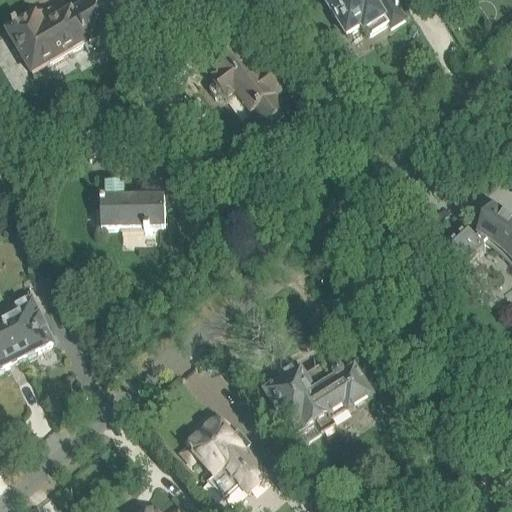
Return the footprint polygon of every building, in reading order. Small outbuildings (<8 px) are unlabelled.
[(120,28),(104,1),(103,0),(90,0),(85,3),(88,8),(44,33),(37,21),(8,37),(33,80),(120,28)] [(406,24),(391,1),(390,0),(321,0),(347,41),(362,31),(369,41),(388,29),(391,33),(406,24)] [(213,38),(226,28),(217,18),(206,28),(213,38)] [(245,62),(254,55),(239,35),(221,48),(232,62),(218,73),(221,77),(211,85),(215,90),(210,93),(210,97),(214,103),(219,104),(223,101),(227,106),(237,99),(253,120),(255,118),(266,134),(287,118),(275,103),(282,97),(267,76),(260,81),(245,62)] [(124,109),(95,133),(111,151),(140,128),(124,109)] [(2,161),(0,156),(0,183),(9,198),(19,189),(7,169),(5,170),(0,162),(2,161)] [(107,191),(87,191),(87,231),(102,231),(103,235),(122,235),(122,238),(151,238),(151,234),(165,234),(165,204),(155,204),(155,198),(142,198),(143,204),(125,205),(125,189),(107,189),(107,191)] [(485,249),(490,252),(495,256),(501,261),(506,265),(511,270),(511,271),(511,224),(504,219),(493,213),(478,239),(480,240),(476,245),(465,233),(441,256),(461,278),(485,255),(483,252),(485,249)] [(38,249),(31,236),(26,226),(17,231),(29,254),(38,249)] [(53,351),(31,306),(30,304),(0,318),(0,323),(21,366),(24,365),(29,367),(37,363),(36,359),(53,351)] [(4,374),(21,366),(0,323),(0,380),(4,379),(4,374)] [(305,382),(297,369),(279,380),(283,387),(267,396),(291,435),(301,452),(336,431),(333,426),(349,416),(349,415),(372,401),(355,373),(347,378),(340,374),(337,374),(335,375),(334,377),(328,367),(305,382)] [(447,428),(427,406),(416,415),(436,438),(447,428)] [(229,439),(230,435),(224,428),(220,428),(217,426),(199,442),(195,442),(191,446),(190,450),(182,458),(185,461),(184,462),(187,465),(188,464),(191,468),(197,463),(214,482),(208,487),(224,505),(241,491),(248,500),(268,482),(244,456),(251,450),(238,435),(231,441),(229,439)] [(287,498),(306,482),(287,460),(268,477),(287,498)]
